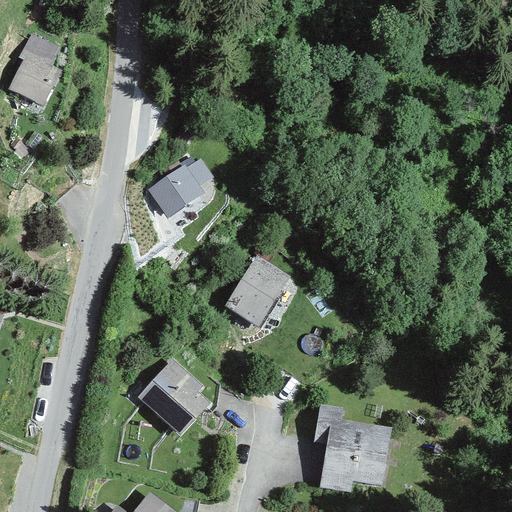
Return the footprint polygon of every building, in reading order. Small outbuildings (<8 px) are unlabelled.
[(49,54),(24,40),(9,67),(14,69),(0,95),(30,110),(48,77),(39,73),(49,54)] [(174,165),(155,177),(159,183),(141,194),(160,223),(196,200),(191,192),(205,183),(193,164),(179,173),(174,165)] [(282,283),(250,263),(219,313),(251,333),(282,283)] [(194,392),(167,365),(131,402),(171,441),(201,410),(188,398),(194,392)] [(307,449),(317,451),(311,492),(342,497),(343,487),(372,491),(381,433),(335,425),(337,414),(313,410),(307,449)] [(160,511),(143,497),(129,511),(117,511),(114,509),(111,511),(160,511)]
